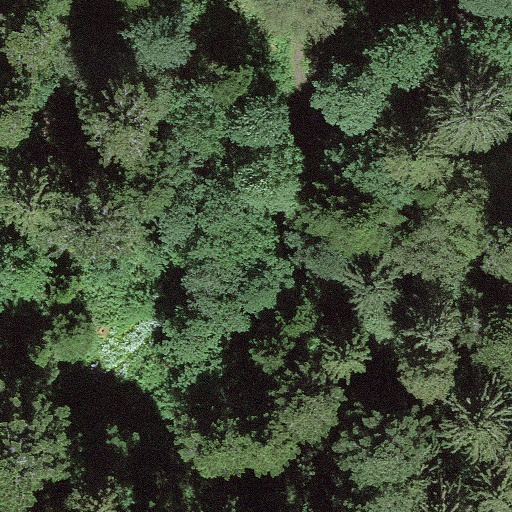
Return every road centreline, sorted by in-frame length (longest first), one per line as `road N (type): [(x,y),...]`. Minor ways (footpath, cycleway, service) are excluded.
road 1 (track): [(274,183),(438,333),(511,381)]
road 2 (track): [(460,0),(274,183)]
road 3 (track): [(305,0),(274,183)]
